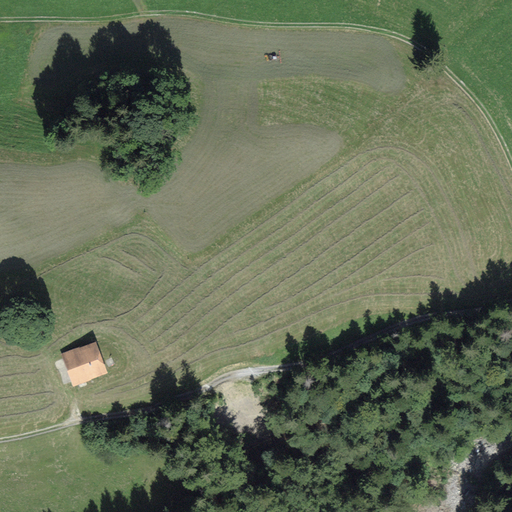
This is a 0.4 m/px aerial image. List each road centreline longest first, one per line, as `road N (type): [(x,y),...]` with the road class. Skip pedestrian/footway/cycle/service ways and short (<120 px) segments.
road 1 (track): [(0,20),(180,13),(398,36),(428,52),(466,91),(511,168)]
road 2 (track): [(0,439),(221,390),(401,322),(511,301)]
